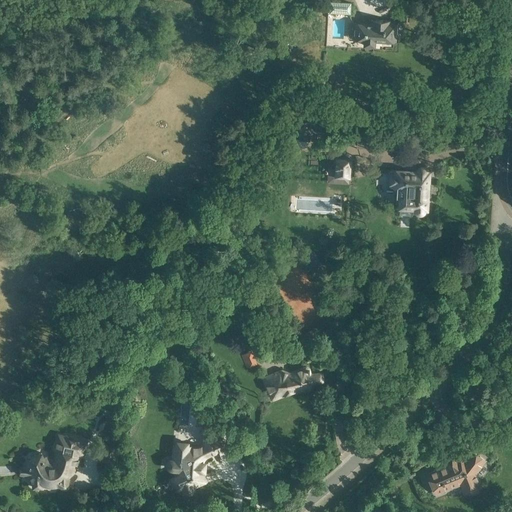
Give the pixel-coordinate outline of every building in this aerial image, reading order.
[(329,13),(350,14),(351,3),(330,1),(329,13)] [(371,24),(354,23),(349,23),(348,38),(364,39),(363,45),(374,46),(374,41),(379,42),(380,40),(396,42),(398,22),(390,22),(390,21),(371,20),(371,24)] [(311,123),(300,122),(299,141),(310,141),(311,123)] [(321,192),(332,193),(333,177),(350,178),(351,158),(335,157),(334,174),(323,174),(322,178),(321,192)] [(390,186),(388,187),(387,188),(386,189),(386,190),(386,192),(386,193),(387,194),(387,195),(389,195),(400,196),(399,207),(414,208),(415,210),(415,211),(415,212),(416,213),(417,213),(418,214),(420,214),(421,214),(422,213),(423,213),(424,211),(425,211),(426,208),(427,197),(424,197),(424,195),(430,195),(431,186),(425,185),(425,183),(428,183),(428,171),(427,170),(426,168),(426,167),(425,167),(422,166),(421,166),(419,167),(418,167),(417,168),(417,169),(417,171),(391,169),(390,186)] [(322,267),(316,258),(309,262),(315,272),(322,267)] [(243,354),(248,367),(257,364),(251,351),(243,354)] [(322,382),(322,372),(311,373),(307,365),(289,373),(281,370),(263,377),(270,396),(300,383),(301,387),(313,382),(322,382)] [(189,441),(176,440),(176,444),(172,443),(171,457),(170,458),(169,458),(168,459),(167,460),(166,461),(166,462),(166,463),(166,464),(166,465),(166,466),(166,467),(167,468),(168,469),(169,470),(170,470),(171,471),(172,471),(174,475),(169,477),(176,491),(181,488),(182,489),(182,490),(183,491),(183,492),(184,492),(185,493),(186,493),(187,494),(188,494),(189,494),(190,493),(191,493),(192,493),(193,492),(194,491),(194,490),(195,489),(195,488),(206,483),(205,482),(208,481),(204,473),(206,473),(207,461),(201,460),(227,448),(218,430),(200,438),(203,443),(198,446),(189,445),(189,441)] [(33,483),(33,487),(43,487),(42,483),(54,482),(63,487),(64,487),(65,487),(66,487),(67,486),(67,485),(68,485),(68,484),(68,483),(68,471),(66,471),(66,467),(67,467),(68,464),(74,464),(76,455),(79,455),(82,440),(68,437),(67,438),(60,437),(57,450),(60,451),(59,456),(56,456),(54,464),(48,464),(45,456),(42,457),(41,453),(28,457),(29,459),(27,459),(29,465),(28,466),(30,468),(31,468),(31,472),(30,473),(29,475),(30,476),(30,481),(33,483)] [(116,465),(120,449),(105,446),(101,461),(116,465)] [(449,465),(428,473),(433,486),(444,482),(444,484),(443,484),(444,486),(445,486),(446,488),(445,488),(446,489),(463,482),(466,491),(478,487),(473,475),(485,460),(480,456),(478,459),(469,452),(463,460),(458,457),(455,461),(452,458),(447,461),(449,465)]
